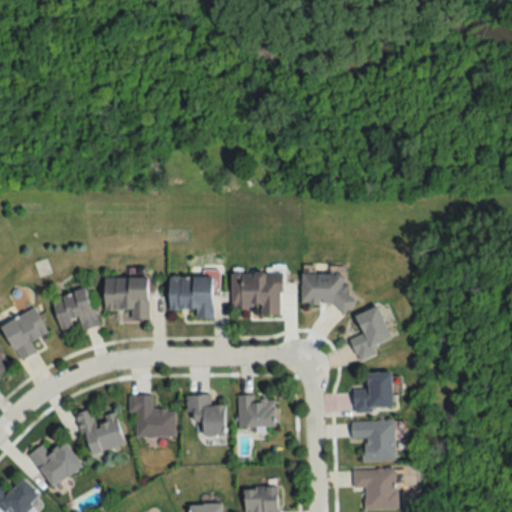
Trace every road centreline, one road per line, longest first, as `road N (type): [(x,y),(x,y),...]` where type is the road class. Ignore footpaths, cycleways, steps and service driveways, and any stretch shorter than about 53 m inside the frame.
road 1 (residential): [(301,366),(128,359),(52,386),(0,429)]
road 2 (residential): [(315,511),(311,380),(301,366)]
